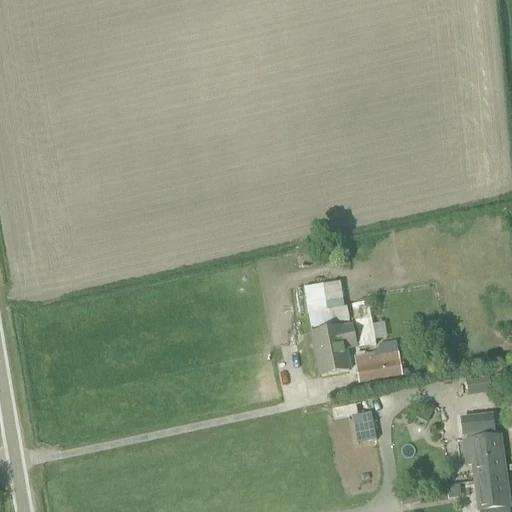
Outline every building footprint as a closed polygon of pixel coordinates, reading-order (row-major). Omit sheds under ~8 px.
[(344,311),(340,283),(303,289),(307,317),(344,311)] [(367,304),(351,307),(359,349),(372,347),(375,347),(374,341),(371,327),(367,304)] [(437,326),(413,331),(417,350),(441,346),(437,326)] [(340,332),(339,330),(312,335),(321,378),(349,373),(343,346),(354,343),(351,329),(340,332)] [(398,353),(354,360),(358,385),(402,377),(398,353)] [(489,376),(465,380),(468,398),(491,395),(491,391),(500,390),(499,378),(489,379),(489,376)] [(424,405),(417,419),(427,424),(434,410),(424,405)] [(371,415),(351,418),(356,445),(376,441),(371,415)] [(468,441),(463,442),(467,467),(472,466),(473,466),(478,511),(508,511),(499,437),(468,441)] [(411,505),(408,494),(400,496),(402,507),(411,505)]
